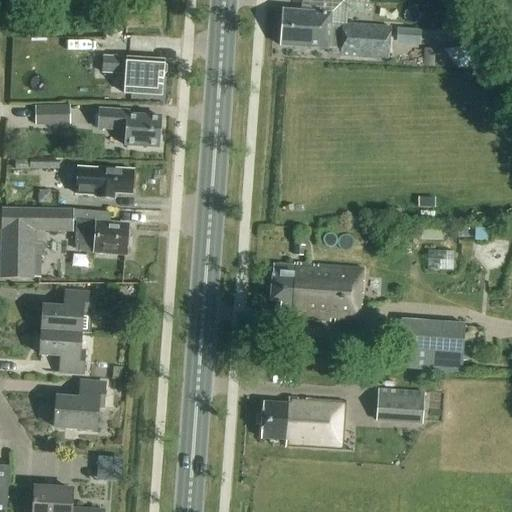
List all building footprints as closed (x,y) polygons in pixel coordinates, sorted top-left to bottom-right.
[(388,62),(390,32),(340,29),(340,30),(331,30),(332,14),(284,11),(283,15),(282,15),(282,26),(283,26),(282,48),(341,51),(340,59),(388,62)] [(459,13),(458,28),(472,29),(473,14),(459,13)] [(166,74),(166,67),(163,64),(164,62),(103,58),(102,73),(125,75),(124,94),(161,96),(162,77),(166,74)] [(69,107),(35,108),(35,127),(70,126),(69,107)] [(125,146),(159,149),(159,145),(162,143),(162,138),(159,136),(160,119),(128,116),(128,113),(100,111),(98,130),(126,132),(125,146)] [(15,161),(15,171),(28,171),(28,161),(15,161)] [(29,161),(29,171),(59,171),(59,162),(29,161)] [(78,171),(76,197),(96,198),(96,199),(114,200),(114,194),(131,196),(133,172),(98,170),(98,172),(78,171)] [(73,233),(73,212),(2,210),(0,279),(33,280),(34,232),(73,233)] [(110,227),(111,214),(78,212),(75,244),(80,245),(79,252),(93,254),(93,251),(96,251),(100,255),(105,255),(108,252),(127,253),(129,229),(110,227)] [(294,247),(294,257),(305,257),(305,248),(294,247)] [(357,324),(361,270),(291,266),(290,268),(271,267),(268,302),(277,303),(276,319),(357,324)] [(92,316),(88,316),(90,295),(66,293),(64,309),(44,307),(42,332),(81,335),(81,334),(91,335),(92,316)] [(124,317),(117,329),(125,334),(127,332),(133,323),(128,319),(124,317)] [(460,374),(463,328),(400,322),(396,370),(460,374)] [(81,335),(42,332),(40,355),(61,357),(59,372),(83,374),(85,353),(80,352),(81,335)] [(103,409),(104,385),(80,383),(78,400),(56,398),(54,428),(96,431),(98,408),(103,409)] [(424,394),(377,391),(375,424),(422,427),(424,394)] [(341,434),(344,402),(286,398),(286,405),(262,403),(260,438),(282,440),(282,446),(338,450),(339,434),(341,434)] [(102,511),(72,510),(73,491),(37,489),(36,502),(34,502),(33,511),(102,511)]
